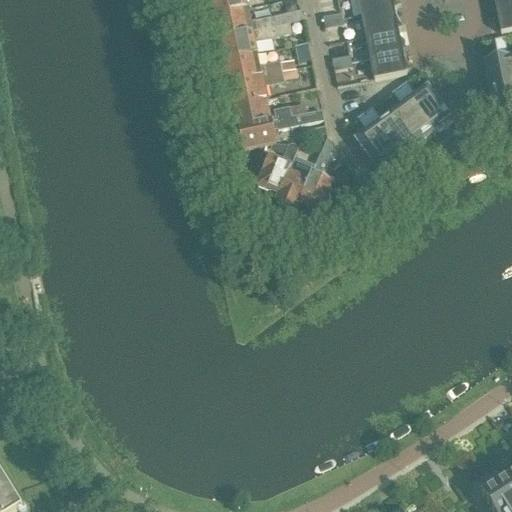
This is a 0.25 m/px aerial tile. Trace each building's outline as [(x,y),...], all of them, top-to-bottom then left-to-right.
[(248,12),(246,0),(212,0),(216,19),(248,12)] [(396,4),(393,0),(358,0),(362,19),(394,13),(393,6),(396,4)] [(497,15),(511,12),(511,0),(492,0),(492,8),(495,8),(497,15)] [(301,14),(251,25),(248,12),(216,19),(221,41),(289,27),(303,24),(301,14)] [(501,37),(511,34),(511,12),(497,15),(497,16),(496,29),(499,29),(501,37)] [(400,26),(394,14),(394,13),(362,19),(366,41),(398,34),(397,27),(400,26)] [(334,31),(343,29),(341,17),(332,19),(334,31)] [(325,32),(334,31),(332,19),(323,21),(325,32)] [(257,57),(255,45),(291,37),(289,27),(221,41),(226,64),(257,57)] [(401,49),(404,47),(398,34),(366,41),(370,62),(402,56),(401,49)] [(511,104),(511,85),(508,63),(504,41),(494,43),(498,63),(485,65),(493,108),(511,104)] [(408,68),(402,56),(370,62),(375,83),(406,77),(405,70),(408,68)] [(226,64),(225,64),(230,86),(263,79),(263,80),(266,79),(282,75),(294,73),(292,64),(280,67),(280,65),(260,70),(257,57),(226,64)] [(343,73),(352,71),(350,59),(341,61),(343,73)] [(334,74),(343,73),(341,61),(332,63),(334,74)] [(282,75),(266,79),(268,89),(284,85),(282,75)] [(263,79),(230,86),(235,109),(267,103),(267,102),(268,102),(263,80),(263,79)] [(443,113),(434,101),(427,91),(417,99),(407,86),(399,91),(433,137),(433,138),(452,124),(444,113),(443,113)] [(433,137),(399,91),(392,97),(402,110),(392,117),(415,150),(416,150),(423,145),(423,144),(433,137)] [(273,114),(274,118),(271,119),(267,103),(235,109),(239,131),(306,117),(304,107),(273,114)] [(415,150),(392,117),(382,125),(372,111),(364,117),(398,163),(399,163),(406,158),(405,157),(415,150)] [(277,147),(274,133),(277,132),(278,134),(307,127),(324,124),(321,114),(306,117),(239,131),(244,154),(272,148),(277,147)] [(398,163),(364,117),(357,122),(367,136),(356,144),(380,176),(381,175),(381,176),(389,171),(388,170),(398,163)] [(325,179),(344,165),(327,142),(317,165),(318,165),(315,170),(312,180),(311,179),(309,183),(310,184),(300,208),(322,217),(334,186),(325,183),(325,179)] [(272,148),(270,152),(284,158),(283,160),(281,164),(291,169),(294,162),(294,160),(298,153),(299,150),(291,147),(288,149),(277,147),(272,148)] [(279,199),(288,175),(291,169),(269,159),(269,160),(262,158),(258,170),(264,172),(256,190),(278,199),(279,199)] [(277,200),(275,206),(297,215),(300,208),(310,184),(309,183),(311,179),(312,180),(315,170),(294,162),(291,169),(288,175),(279,199),(278,199),(277,200)] [(0,511),(20,511),(22,511),(19,506),(0,475),(0,511)] [(511,511),(511,481),(483,500),(490,511),(511,511)]
